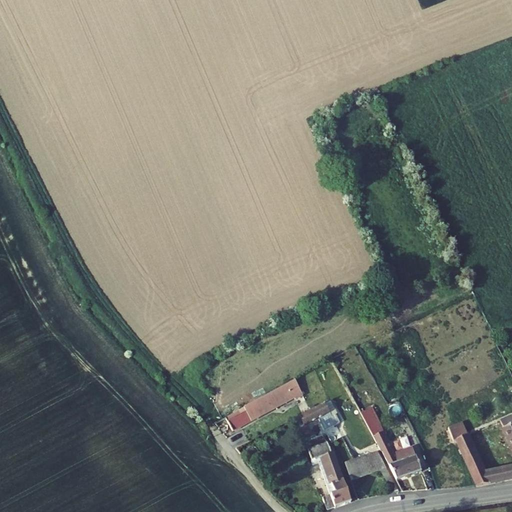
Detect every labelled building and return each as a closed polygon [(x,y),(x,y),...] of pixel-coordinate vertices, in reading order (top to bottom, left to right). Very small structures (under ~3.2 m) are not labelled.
[(213,429),(215,432),(218,430),(223,436),(287,400),(287,402),(298,395),(290,381),(236,411),(238,415),(213,429)] [(307,410),(293,417),(298,427),(325,414),(319,403),(307,410)] [(466,436),(454,441),(474,486),(511,478),(511,416),(500,422),(511,447),(511,467),(483,473),(466,436)] [(454,441),(466,436),(467,436),(461,423),(446,430),(451,442),(454,441)] [(395,466),(374,427),(366,431),(372,441),(373,440),(379,450),(380,454),(395,483),(419,475),(414,460),(395,466)] [(310,448),(307,439),(299,441),(307,462),(328,453),(324,443),(310,448)] [(343,448),(335,451),(341,462),(349,460),(343,448)] [(383,470),(375,452),(342,463),(351,481),(383,470)] [(328,453),(307,462),(304,462),(307,472),(317,468),(328,497),(321,500),(324,511),(325,511),(348,504),(348,503),(330,453),(328,453)]
